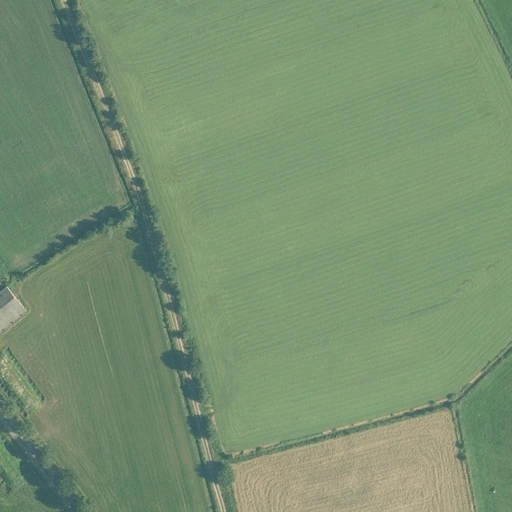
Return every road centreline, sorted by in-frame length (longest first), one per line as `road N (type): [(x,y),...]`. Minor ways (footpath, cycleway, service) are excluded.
road 1 (track): [(222,511),(144,203),(65,0)]
road 2 (unclassified): [(80,511),(0,406)]
